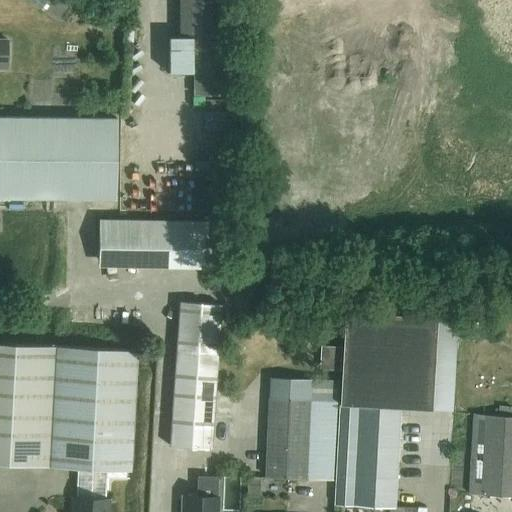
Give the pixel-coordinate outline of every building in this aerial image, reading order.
[(179,0),(179,35),(194,35),(195,95),(222,95),(220,0),(179,0)] [(0,38),(0,69),(8,69),(8,39),(0,38)] [(0,115),(0,196),(115,199),(116,118),(0,115)] [(0,216),(0,233),(9,232),(6,216),(0,216)] [(98,219),(97,266),(206,268),(207,220),(98,219)] [(176,350),(169,445),(209,448),(220,304),(179,301),(176,350)] [(344,357),(339,446),(336,504),(396,507),(401,408),(434,410),(439,316),(347,311),(345,357),(344,357)] [(0,341),(0,462),(129,470),(136,350),(0,341)] [(268,478),(334,481),(339,379),(272,376),(268,478)] [(511,417),(474,415),(470,493),(511,495),(511,417)] [(197,475),(196,495),(217,496),(218,476),(197,475)] [(217,511),(218,496),(217,496),(196,495),(183,494),(182,511),(217,511)] [(108,511),(109,498),(73,496),(72,511),(108,511)]
